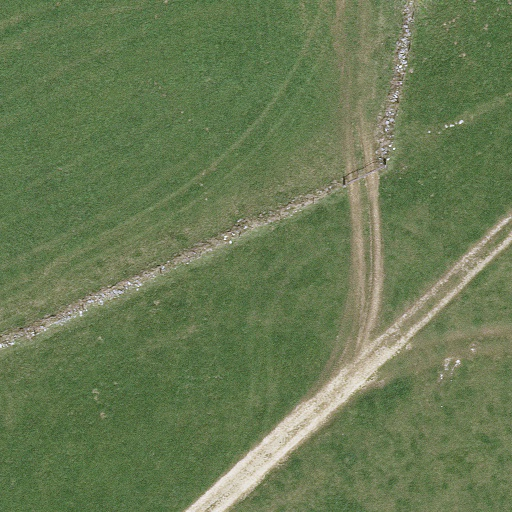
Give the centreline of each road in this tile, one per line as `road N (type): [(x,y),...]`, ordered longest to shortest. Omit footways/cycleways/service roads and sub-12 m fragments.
road 1 (track): [(511,346),(377,353),(372,90),(381,0)]
road 2 (track): [(511,222),(206,511)]
